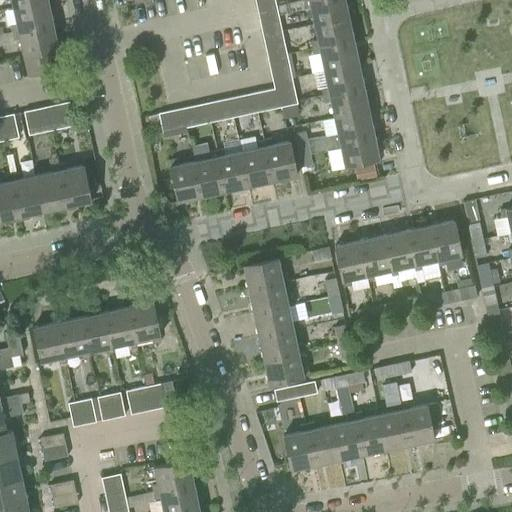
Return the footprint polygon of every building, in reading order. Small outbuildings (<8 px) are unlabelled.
[(48,1),(47,0),(10,0),(12,9),(48,1)] [(257,11),(276,7),(274,0),(262,0),(255,1),(257,11)] [(348,16),(344,0),(307,0),(302,1),(303,9),(310,7),(313,23),(348,16)] [(53,25),(48,1),(12,9),(16,25),(10,26),(12,34),(53,25)] [(278,16),(276,7),(257,11),(259,19),(259,20),(278,16)] [(353,39),(348,16),(313,23),(317,39),(310,41),(312,48),(353,39)] [(58,48),(53,25),(12,34),(14,41),(19,39),(22,55),(24,55),(28,75),(51,70),(47,50),(58,48)] [(358,63),(353,39),(312,48),(313,56),(320,54),(323,71),(358,63)] [(286,54),(284,44),(266,48),(268,58),(286,54)] [(288,63),(286,54),(268,58),(268,62),(270,67),(288,63)] [(363,86),(358,63),(323,71),(327,86),(320,88),(322,95),(363,86)] [(295,93),(293,84),(292,84),(274,88),(276,97),(295,93)] [(368,110),(363,86),(322,95),(324,103),(330,101),(333,117),(368,110)] [(266,109),(261,91),(252,93),(256,111),(266,109)] [(256,111),(252,93),(242,95),(246,114),(256,111)] [(297,103),(295,93),(276,97),(278,107),(282,106),(297,103)] [(74,125),(69,101),(57,104),(63,127),(74,125)] [(218,120),(214,101),(205,103),(209,122),(218,120)] [(209,122),(205,103),(195,105),(200,124),(209,122)] [(63,127),(57,104),(46,106),(51,130),(63,127)] [(51,130),(46,106),(35,109),(40,132),(51,130)] [(40,132),(35,109),(23,111),(28,135),(40,132)] [(374,133),(368,110),(333,117),(321,120),(324,136),(337,133),(338,141),(374,133)] [(172,130),(167,111),(158,113),(162,132),(172,130)] [(18,137),(13,113),(2,116),(7,139),(18,137)] [(308,147),(304,131),(304,130),(293,132),(297,150),(308,147)] [(379,157),(374,133),(338,141),(343,165),(379,157)] [(296,175),(292,156),(289,140),(272,144),(270,136),(263,138),(272,180),(296,175)] [(272,180),(263,138),(256,139),(257,147),(241,150),(248,186),(272,180)] [(248,186),(241,150),(224,154),(223,147),(215,148),(225,191),(248,186)] [(311,164),(308,147),(297,150),(300,166),(311,164)] [(225,191),(215,148),(209,150),(211,157),(194,160),(201,196),(225,191)] [(201,196),(194,160),(177,164),(175,157),(168,158),(177,201),(201,196)] [(373,161),(355,165),(357,178),(376,174),(373,161)] [(82,164),(66,168),(65,162),(57,164),(67,210),(76,208),(75,202),(90,199),(82,164)] [(67,210),(57,164),(50,165),(52,171),(35,174),(42,210),(57,207),(58,212),(67,210)] [(42,210),(35,174),(19,178),(18,172),(10,174),(20,220),(29,218),(28,213),(42,210)] [(20,220),(10,174),(3,176),(4,181),(0,181),(0,218),(10,217),(11,222),(20,220)] [(511,206),(505,208),(498,209),(499,216),(506,215),(510,231),(511,230),(511,206)] [(461,254),(458,239),(453,219),(429,224),(436,259),(438,265),(445,264),(444,258),(461,254)] [(470,240),(482,237),(478,222),(467,224),(470,240)] [(436,259),(429,224),(406,229),(413,264),(415,271),(422,269),(421,263),(436,259)] [(413,264),(406,229),(382,235),(389,269),(391,276),(398,274),(397,268),(413,264)] [(389,269),(382,235),(359,240),(366,275),(368,281),(375,279),(373,273),(389,269)] [(485,255),(482,237),(470,240),(474,258),(485,255)] [(366,275),(359,240),(334,245),(343,286),(351,285),(349,278),(366,275)] [(330,257),(328,246),(311,250),(313,261),(330,257)] [(242,265),(247,289),(283,282),(289,280),(288,273),(281,274),(277,257),(242,265)] [(492,285),(488,268),(477,271),(480,287),(492,285)] [(323,279),(324,281),(316,283),(320,298),(327,296),(327,297),(338,294),(334,277),(323,279)] [(286,297),(283,282),(247,289),(253,313),(288,305),(294,304),(292,296),(286,297)] [(474,284),(458,288),(460,300),(477,296),(474,284)] [(495,302),(492,285),(480,287),(484,304),(495,302)] [(440,304),(437,292),(420,296),(423,308),(440,304)] [(342,310),(338,294),(327,297),(331,313),(342,310)] [(423,308),(420,296),(403,300),(406,312),(423,308)] [(152,300),(128,306),(136,341),(153,337),(154,344),(161,342),(152,300)] [(392,314),(389,303),(373,306),(376,318),(392,314)] [(291,321),(288,305),(253,313),(258,336),(293,329),(299,327),(298,320),(291,321)] [(136,341),(128,306),(105,310),(113,346),(128,342),(129,349),(137,347),(136,341)] [(376,318),(373,306),(356,310),(359,322),(376,318)] [(113,346),(105,310),(81,316),(89,351),(105,347),(106,354),(114,352),(113,346)] [(90,357),(89,351),(81,316),(58,321),(66,356),(81,352),(83,359),(90,357)] [(502,332),(498,316),(487,318),(490,334),(502,332)] [(66,356),(58,321),(33,326),(40,361),(58,357),(60,364),(67,362),(66,356)] [(334,326),(337,343),(348,341),(344,324),(334,326)] [(0,358),(11,356),(22,354),(17,329),(5,332),(8,347),(0,348),(0,358)] [(296,344),(293,329),(258,336),(263,359),(298,352),(304,350),(303,343),(296,344)] [(506,349),(502,332),(490,334),(494,352),(506,349)] [(352,357),(348,341),(337,343),(341,360),(352,357)] [(302,369),(298,352),(263,359),(268,384),(310,375),(308,367),(302,369)] [(0,368),(13,366),(11,356),(0,358),(0,368)] [(411,372),(409,361),(409,360),(392,364),(394,375),(411,372)] [(511,379),(508,362),(497,365),(501,381),(511,379)] [(394,375),(392,364),(375,367),(377,379),(394,375)] [(364,382),(361,370),(345,374),(347,385),(361,383),(364,382)] [(347,385),(345,374),(328,377),(331,389),(335,388),(347,385)] [(511,397),(511,379),(501,381),(504,399),(511,397)] [(171,380),(160,383),(165,406),(176,404),(171,380)] [(313,381),(298,384),(300,396),(315,393),(313,381)] [(409,444),(400,402),(396,381),(382,384),(386,404),(393,403),(395,410),(378,414),(386,449),(409,444)] [(165,406),(160,383),(148,385),(153,409),(165,406)] [(361,383),(347,385),(349,393),(362,390),(361,383)] [(300,396),(298,384),(273,389),(276,401),(300,396)] [(153,409),(148,385),(137,388),(142,411),(153,409)] [(347,385),(335,388),(338,400),(350,397),(349,393),(347,385)] [(142,411),(137,388),(125,390),(130,414),(142,411)] [(119,391),(107,394),(113,417),(124,415),(119,391)] [(0,397),(0,407),(21,403),(19,394),(0,397)] [(113,417),(107,394),(96,397),(101,420),(113,417)] [(91,398),(79,400),(84,424),(95,421),(91,398)] [(84,424),(79,400),(67,403),(72,426),(84,424)] [(408,400),(400,402),(409,444),(433,439),(431,427),(426,405),(426,403),(409,407),(408,400)] [(23,413),(21,403),(0,407),(0,431),(5,431),(3,417),(23,413)] [(386,449),(378,414),(362,417),(360,410),(353,412),(362,454),(386,449)] [(362,454),(353,412),(347,413),(348,420),(331,424),(339,459),(362,454)] [(339,459),(331,424),(314,427),(313,421),(306,423),(315,464),(339,459)] [(315,464),(306,423),(299,424),(300,430),(283,434),(291,469),(315,464)] [(11,429),(5,431),(0,431),(0,456),(16,453),(11,429)] [(65,444),(63,432),(39,437),(42,449),(65,444)] [(68,455),(65,444),(42,449),(44,460),(68,455)] [(0,481),(21,477),(16,453),(0,456),(0,481)] [(153,466),(157,484),(151,485),(152,492),(193,483),(188,458),(153,466)] [(120,473),(101,477),(106,502),(125,498),(120,473)] [(0,506),(26,501),(21,477),(0,481),(0,506)] [(75,491),(73,479),(49,484),(52,496),(75,491)] [(175,511),(198,507),(193,483),(152,492),(154,500),(160,499),(162,511),(175,511)] [(78,502),(75,491),(52,496),(54,507),(78,502)] [(128,511),(125,498),(106,502),(108,511),(128,511)] [(0,511),(28,511),(26,501),(0,506),(0,511)]
